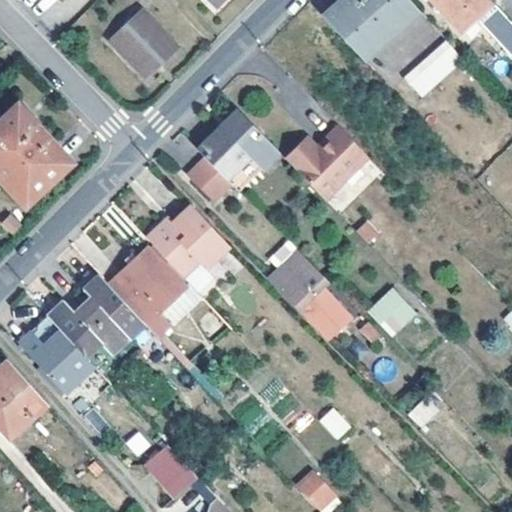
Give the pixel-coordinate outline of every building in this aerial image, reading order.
[(366,60),(422,11),(412,0),(341,0),(324,15),(366,60)] [(511,20),(493,0),(432,0),(463,34),(480,18),(511,53),(511,20)] [(511,0),(493,0),(511,20),(511,0)] [(181,44),(144,7),(110,39),(147,78),(181,44)] [(466,60),(447,39),(405,77),(424,97),(466,60)] [(20,104),(12,111),(26,126),(34,120),(20,104)] [(217,132),(201,147),(208,155),(234,181),(242,190),(283,150),(242,108),(229,120),(233,125),(221,136),(217,132)] [(26,126),(12,111),(0,121),(0,175),(25,203),(71,161),(34,120),(26,126)] [(229,120),(217,132),(221,136),(233,125),(229,120)] [(341,125),(319,145),(314,150),(310,147),(294,162),(327,196),(371,155),(341,125)] [(314,150),(319,145),(316,141),(310,147),(314,150)] [(208,155),(190,172),(215,199),(234,181),(208,155)] [(150,237),(182,272),(200,255),(210,265),(233,244),(224,234),(195,203),(175,221),(171,216),(150,237)] [(366,220),(356,233),(371,244),(381,232),(366,220)] [(282,270),(302,252),(291,241),(272,259),(282,270)] [(146,322),(161,337),(173,325),(162,312),(189,287),(148,244),(132,258),(126,264),(108,281),(146,322)] [(274,278),(286,291),(314,264),(302,252),(282,270),(274,278)] [(121,259),(126,264),(132,258),(127,253),(121,259)] [(325,287),(331,282),(314,264),(286,291),(332,338),(353,316),(325,287)] [(62,329),(88,355),(103,343),(113,353),(146,322),(108,281),(99,272),(84,287),(93,297),(76,311),(64,300),(48,314),(62,329)] [(367,310),(392,337),(418,313),(393,287),(367,310)] [(503,325),(511,329),(511,313),(509,312),(503,325)] [(382,335),(370,322),(362,328),(374,342),(382,335)] [(88,355),(62,329),(45,343),(32,329),(20,339),(23,343),(42,364),(66,391),(96,364),(88,355)] [(0,362),(0,373),(13,362),(8,356),(0,362)] [(380,356),(370,372),(386,381),(395,365),(380,356)] [(13,362),(0,373),(0,422),(12,436),(50,403),(13,362)] [(62,394),(66,391),(42,364),(38,367),(62,394)] [(421,429),(441,408),(427,394),(407,414),(421,429)] [(336,440),(351,427),(332,406),(318,420),(336,440)] [(476,434),(462,419),(451,428),(466,443),(476,434)] [(124,441),(135,457),(150,446),(139,431),(124,441)] [(202,477),(170,443),(148,464),(179,497),(202,477)] [(313,468),(294,484),(318,511),(329,511),(342,502),(313,468)] [(234,511),(216,493),(206,500),(205,511),(234,511)]
